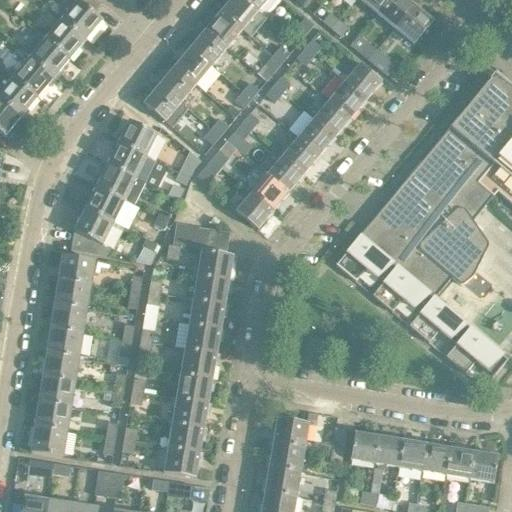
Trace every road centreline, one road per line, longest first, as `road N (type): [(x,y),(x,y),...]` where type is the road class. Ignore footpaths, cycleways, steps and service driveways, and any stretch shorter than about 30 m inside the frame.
road 1 (residential): [(0,429),(39,196),(60,152),(183,0)]
road 2 (residential): [(254,380),(275,255),(478,21)]
road 3 (residential): [(511,415),(489,419),(254,380)]
road 4 (residential): [(232,511),(254,380)]
